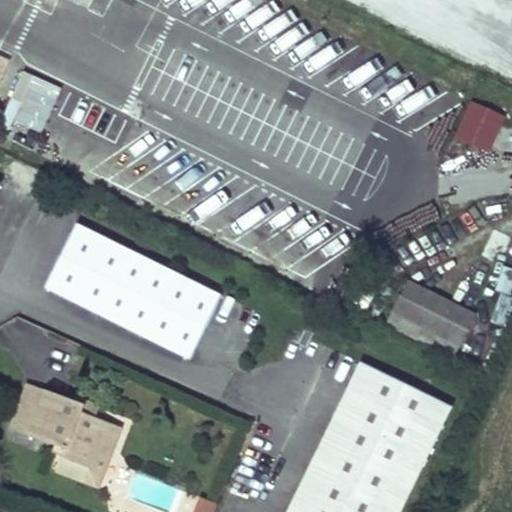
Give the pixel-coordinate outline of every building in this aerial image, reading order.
[(511,105),(511,101),(487,89),(459,144),(487,157),(511,105)] [(482,217),(476,205),(448,219),(454,231),(482,217)] [(75,226),(44,290),(190,362),(221,297),(75,226)] [(504,266),(476,255),(470,270),(498,281),(503,268),(504,266)] [(511,291),(511,271),(503,268),(498,281),(494,291),(510,297),(511,291)] [(474,317),(406,283),(386,323),(454,357),(474,317)] [(399,511),(451,408),(360,363),(286,511),(399,511)] [(82,406),(28,386),(12,426),(59,444),(66,447),(62,455),(62,456),(103,471),(119,429),(93,419),(79,413),(82,406)] [(82,406),(79,413),(93,419),(98,406),(84,401),(82,406)] [(62,455),(66,447),(59,444),(55,452),(62,455)] [(98,485),(103,471),(62,456),(57,470),(98,485)] [(212,511),(216,504),(200,497),(193,511),(212,511)]
